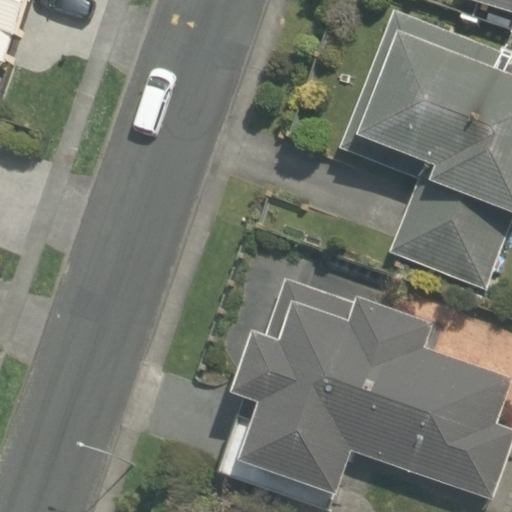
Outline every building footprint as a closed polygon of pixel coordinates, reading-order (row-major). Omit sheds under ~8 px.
[(0,0),(0,80),(0,79),(36,91),(67,0),(0,0)] [(511,0),(472,0),(469,10),(511,22),(511,0)] [(393,255),(497,293),(511,250),(511,81),(505,79),(511,60),(511,47),(392,4),(334,164),(416,194),(393,255)] [(0,129),(0,189),(18,135),(0,129)] [(362,470),(502,511),(507,511),(511,496),(511,331),(398,298),(392,319),(287,288),(251,411),(279,419),(261,480),(351,507),(362,470)]
